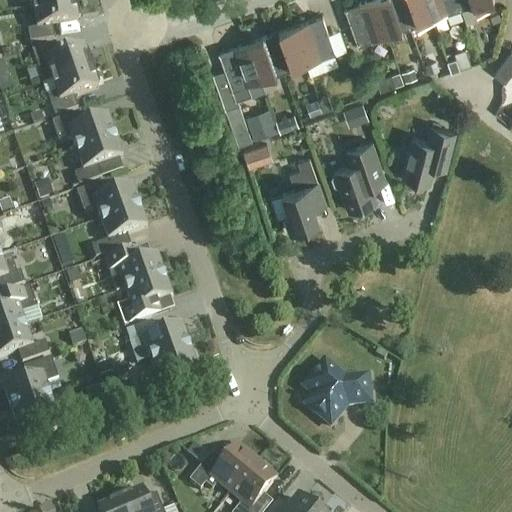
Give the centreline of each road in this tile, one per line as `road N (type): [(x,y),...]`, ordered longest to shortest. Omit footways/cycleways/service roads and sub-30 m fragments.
road 1 (residential): [(242,380),(124,52)]
road 2 (residential): [(242,380),(268,371),(306,330),(316,303),(303,266),(426,221)]
road 3 (residential): [(5,505),(250,402)]
road 4 (residential): [(375,511),(250,402)]
